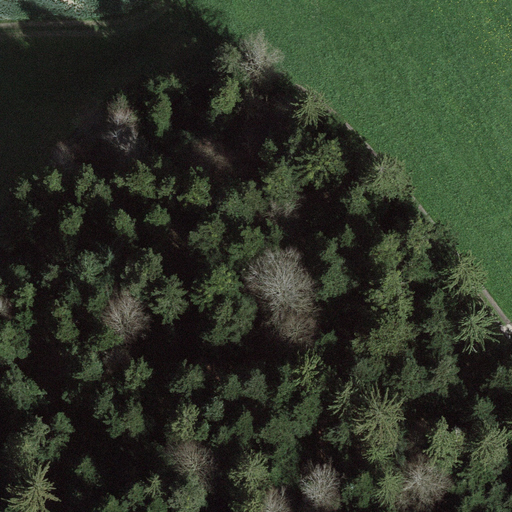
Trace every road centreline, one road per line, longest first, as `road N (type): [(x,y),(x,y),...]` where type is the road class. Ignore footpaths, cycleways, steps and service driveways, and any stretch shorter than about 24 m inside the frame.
road 1 (track): [(0,226),(85,131),(129,101),(201,77),(264,78),(320,105),(376,161),(511,331)]
road 2 (track): [(0,28),(155,23)]
